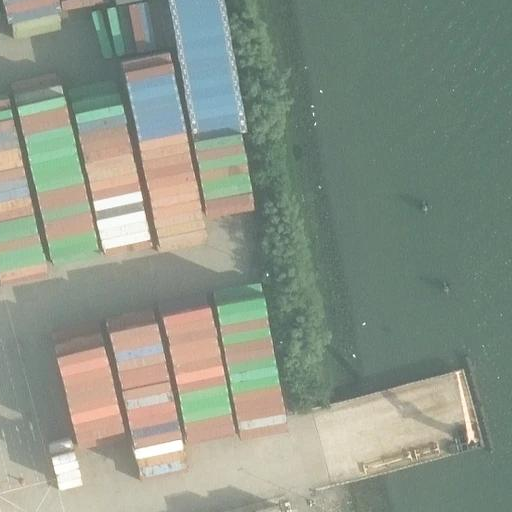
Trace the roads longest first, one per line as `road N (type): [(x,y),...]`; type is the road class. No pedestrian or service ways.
road 1 (unknown): [(15,511),(292,441)]
road 2 (unknown): [(0,289),(233,230)]
road 3 (unknown): [(0,55),(187,6)]
